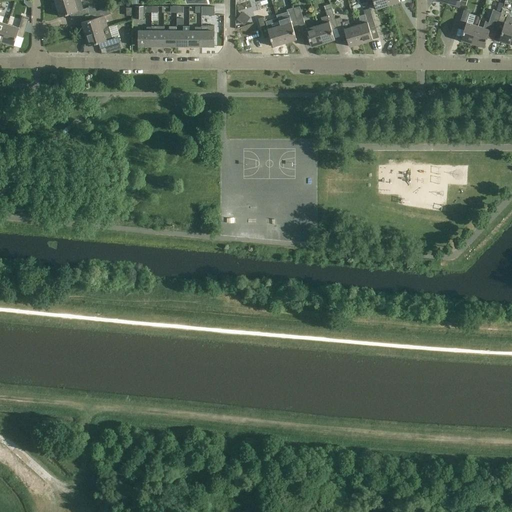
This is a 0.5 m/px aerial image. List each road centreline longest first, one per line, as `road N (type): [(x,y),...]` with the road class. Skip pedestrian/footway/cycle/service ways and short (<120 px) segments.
road 1 (residential): [(417,65),(225,63)]
road 2 (residential): [(225,63),(35,61)]
